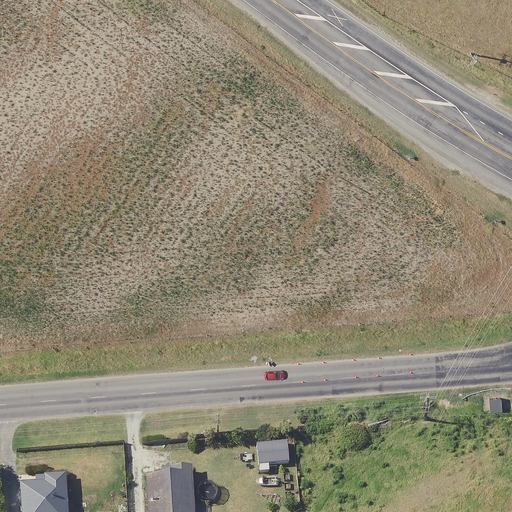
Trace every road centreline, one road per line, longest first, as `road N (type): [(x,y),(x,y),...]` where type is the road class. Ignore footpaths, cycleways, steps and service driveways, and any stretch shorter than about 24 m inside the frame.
road 1 (unclassified): [(0,421),(511,362)]
road 2 (trunk): [(511,148),(284,0)]
